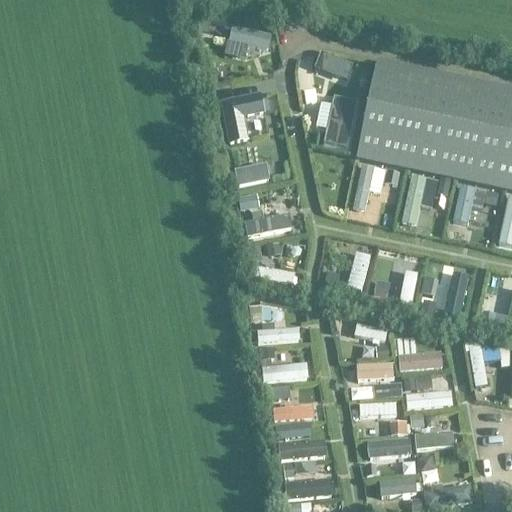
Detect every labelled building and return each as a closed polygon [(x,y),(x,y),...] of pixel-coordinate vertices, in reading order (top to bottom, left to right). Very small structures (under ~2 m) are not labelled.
[(354,156),(511,189),(511,86),(375,58),(354,156)] [(340,63),(334,79),(347,84),(353,68),(340,63)] [(316,104),(315,93),(304,95),(306,105),(316,104)] [(260,96),(220,105),(229,147),(248,143),(243,120),(264,116),(260,96)] [(253,185),(268,182),(265,167),(257,169),(251,178),(253,185)] [(243,298),(244,314),(259,314),(258,298),(243,298)] [(355,328),(353,340),(384,346),(386,334),(355,328)] [(256,336),(256,348),(298,345),(297,333),(256,336)] [(467,353),(474,393),(486,390),(479,351),(467,353)] [(441,373),(440,357),(397,361),(398,377),(441,373)] [(262,387),(307,382),(305,368),(260,372),(262,387)] [(356,385),(392,383),(391,368),(355,370),(356,385)] [(469,421),(482,421),(482,400),(470,399),(469,421)] [(405,403),(406,416),(439,413),(438,400),(405,403)] [(448,404),(441,405),(443,427),(450,427),(448,404)] [(358,409),(358,421),(395,420),(394,407),(358,409)] [(271,414),(272,427),(312,424),(311,411),(271,414)] [(410,438),(443,437),(442,424),(409,425),(410,438)] [(414,455),(453,452),(451,437),(413,440),(414,455)] [(408,444),(366,448),(367,464),(410,461),(408,444)] [(323,445),(276,450),(278,467),(325,462),(323,445)] [(285,506),(331,501),(329,484),(283,489),(285,506)] [(415,497),(414,484),(382,487),(383,499),(415,497)] [(448,511),(472,508),(469,490),(422,498),(424,511),(448,511)]
